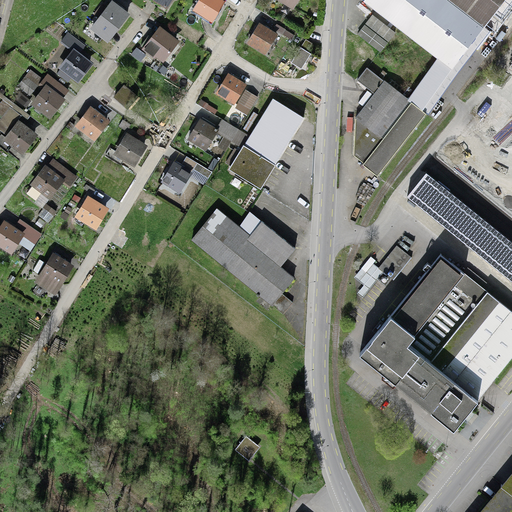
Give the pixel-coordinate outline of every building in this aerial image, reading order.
[(223,2),(219,0),(200,0),(195,9),(212,19),(223,2)] [(438,58),(408,98),(410,100),(422,109),(505,0),(364,0),(364,1),(438,58)] [(127,14),(111,2),(106,9),(101,5),(95,14),(100,18),(93,27),(108,39),(127,14)] [(276,35),(259,25),(248,42),(265,52),(276,35)] [(387,42),(365,25),(358,34),(381,51),(387,42)] [(176,41),(160,29),(145,48),(153,55),(155,52),(163,58),(176,41)] [(301,47),(307,51),(312,43),(306,39),(301,47)] [(307,51),(301,47),(291,62),(301,68),(311,53),(307,51)] [(74,51),(57,73),(68,81),(72,75),(78,79),(90,63),(74,51)] [(426,112),(422,109),(410,100),(408,98),(385,80),(384,81),(367,67),(357,80),(375,93),(357,117),(356,117),(356,118),(354,155),(364,162),(363,164),(378,175),(426,112)] [(40,81),(42,79),(31,70),(19,85),(30,94),(40,81)] [(42,79),(40,81),(46,87),(34,103),(49,115),(62,99),(61,98),(68,90),(48,74),(43,80),(42,79)] [(245,85),(228,75),(218,92),(234,102),(245,85)] [(137,96),(124,85),(115,96),(128,107),(137,96)] [(258,97),(246,90),(239,101),(250,109),(258,97)] [(304,117),(273,98),(250,136),(238,129),(231,140),(243,147),(240,152),(234,149),(226,163),(262,184),(304,117)] [(511,117),(510,119),(495,107),(418,202),(450,228),(466,207),(511,243),(511,117)] [(106,121),(91,109),(79,125),(94,137),(106,121)] [(18,115),(12,110),(3,122),(9,127),(18,115)] [(216,130),(200,120),(189,137),(206,148),(216,131),(231,140),(238,129),(223,119),(216,130)] [(34,134),(19,122),(7,138),(1,134),(0,135),(0,145),(7,151),(12,143),(22,151),(34,134)] [(144,146),(128,136),(118,152),(110,148),(106,156),(118,163),(123,156),(134,163),(144,146)] [(212,171),(197,162),(193,169),(208,178),(212,171)] [(190,173),(174,163),(163,180),(180,190),(190,173)] [(49,195),(61,179),(46,168),(29,190),(38,197),(42,191),(49,195)] [(68,170),(61,179),(70,185),(76,177),(68,170)] [(105,208),(89,198),(78,215),(95,225),(105,208)] [(56,211),(46,204),(38,214),(48,222),(56,211)] [(217,208),(192,240),(283,314),(293,302),(281,292),(294,277),(281,266),(295,248),(262,221),(250,235),(217,208)] [(9,222),(8,224),(5,223),(0,230),(0,242),(11,250),(21,233),(35,242),(41,233),(19,219),(15,225),(9,222)] [(408,255),(397,245),(378,267),(390,277),(408,255)] [(70,265),(54,255),(38,281),(54,291),(70,265)] [(431,264),(360,353),(454,429),(479,399),(478,398),(511,355),(511,310),(487,291),(478,302),(431,264)] [(256,443),(251,438),(242,439),(238,445),(240,452),(244,456),(249,457),(253,455),(256,451),(256,443)] [(511,511),(511,472),(478,511),(511,511)]
